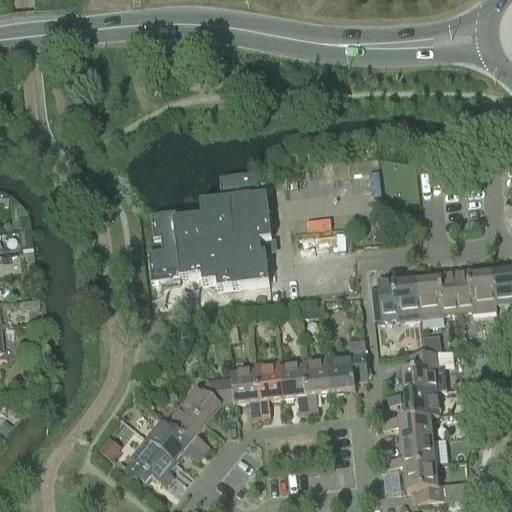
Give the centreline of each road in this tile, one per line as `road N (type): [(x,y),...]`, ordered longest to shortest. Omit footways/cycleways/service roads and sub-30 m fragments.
road 1 (tertiary): [(359,47),(195,24),(0,40)]
road 2 (residential): [(358,425),(238,440),(198,490),(226,511)]
road 3 (residential): [(364,302),(360,262),(511,248)]
road 4 (residential): [(269,511),(367,498),(358,425)]
road 5 (tertiary): [(359,47),(489,52)]
road 6 (tertiary): [(486,23),(359,47)]
